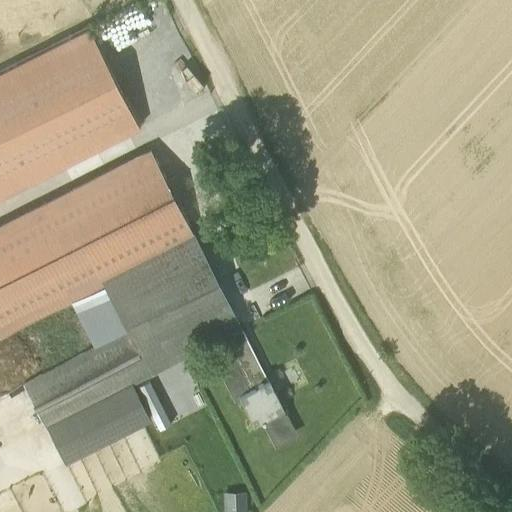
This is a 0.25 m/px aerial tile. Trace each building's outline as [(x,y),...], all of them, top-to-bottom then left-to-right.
[(86,27),(0,70),(0,179),(129,114),(136,128),(137,128),(94,42),(86,27)] [(281,409),(191,232),(149,151),(0,226),(0,338),(71,304),(93,347),(22,383),(45,428),(46,427),(131,384),(148,376),(222,338),(249,391),(239,396),(253,424),(281,409)] [(138,384),(159,428),(172,422),(151,378),(138,384)] [(63,462),(149,418),(131,384),(46,427),(63,462)] [(247,511),(247,493),(224,494),(224,511),(247,511)]
